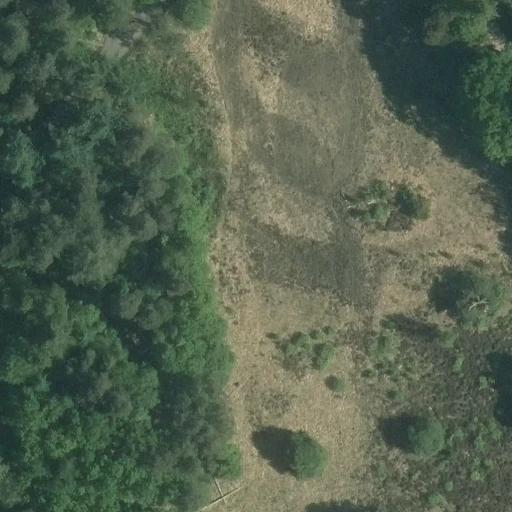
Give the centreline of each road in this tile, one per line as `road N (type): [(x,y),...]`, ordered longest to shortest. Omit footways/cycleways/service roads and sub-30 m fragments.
road 1 (track): [(176,511),(151,363),(111,313),(52,274),(0,260)]
road 2 (unclassified): [(0,176),(114,46)]
